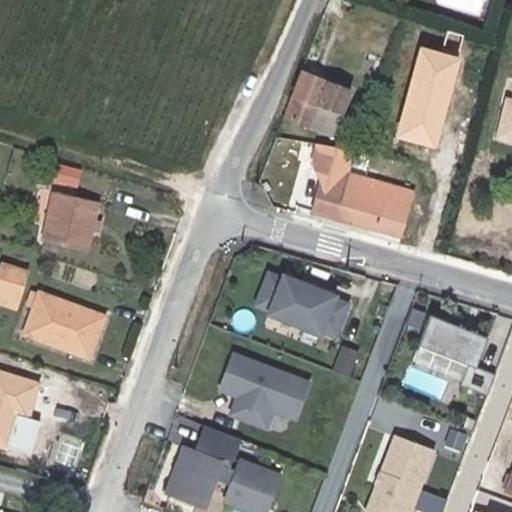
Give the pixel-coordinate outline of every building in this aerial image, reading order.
[(465,38),(446,32),(440,48),(459,55),(465,38)] [(458,59),(420,48),(396,136),(434,147),(458,59)] [(303,72),(285,118),(311,128),(320,106),(330,110),(339,85),(303,72)] [(76,184),(81,167),(56,160),(51,177),(76,184)] [(402,237),(414,193),(327,168),(316,212),(402,237)] [(83,251),(88,233),(92,219),(96,203),(52,192),(39,240),(83,251)] [(92,219),(88,233),(95,235),(99,221),(92,219)] [(0,302),(14,306),(27,267),(0,258),(0,302)] [(272,312),(286,279),(272,273),(259,307),(272,312)] [(320,289),(323,282),(307,275),(304,283),(320,289)] [(304,283),(287,277),(286,279),(272,312),(272,314),(323,334),(324,332),(338,337),(351,303),(337,298),(338,296),(320,289),(304,283)] [(89,357),(104,317),(31,290),(25,305),(32,308),(23,333),(89,357)] [(478,369),(490,340),(432,318),(420,348),(470,368),(462,388),(488,398),(496,376),(478,369)] [(295,422),(309,388),(236,359),(224,389),(241,395),(236,409),(241,411),(238,421),(266,431),(273,413),(295,422)] [(0,446),(7,448),(15,419),(25,421),(27,422),(37,385),(0,374),(0,446)] [(238,421),(241,411),(236,409),(232,418),(238,421)] [(25,421),(15,419),(7,448),(16,451),(25,421)] [(411,511),(413,511),(436,452),(398,438),(384,477),(387,478),(384,484),(380,486),(370,511),(411,511)] [(203,500),(213,473),(228,479),(222,495),(262,510),(274,480),(233,464),(230,474),(215,468),(216,466),(177,451),(165,485),(203,500)]
